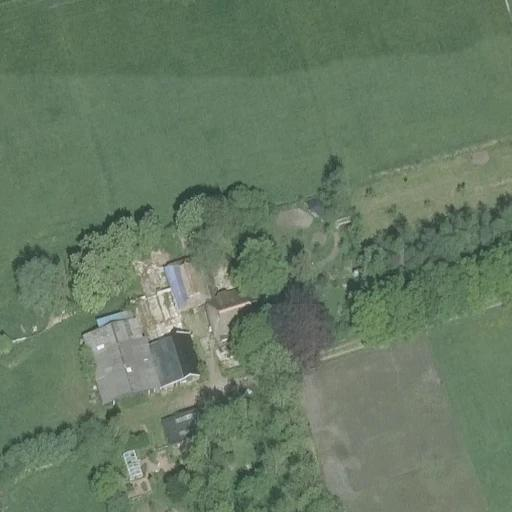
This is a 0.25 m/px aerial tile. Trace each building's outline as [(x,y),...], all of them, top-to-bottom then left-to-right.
[(326,209),(322,198),(311,201),(315,213),(326,209)] [(82,340),(88,360),(103,409),(200,379),(198,371),(199,371),(188,337),(185,338),(178,314),(205,307),(217,345),(258,333),(257,328),(278,322),(269,292),(243,298),(240,293),(211,302),(205,283),(208,282),(202,260),(165,271),(171,290),(128,303),(131,315),(97,326),(99,335),(82,340)] [(396,280),(414,274),(410,261),(392,267),(396,280)] [(215,471),(196,413),(162,424),(173,458),(194,451),(202,476),(215,471)] [(238,477),(216,485),(220,495),(242,487),(238,477)]
